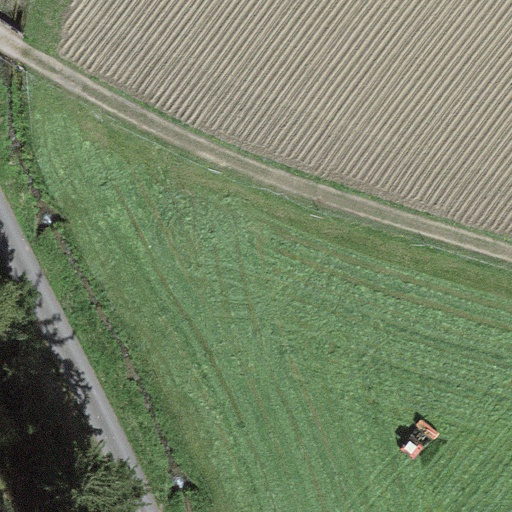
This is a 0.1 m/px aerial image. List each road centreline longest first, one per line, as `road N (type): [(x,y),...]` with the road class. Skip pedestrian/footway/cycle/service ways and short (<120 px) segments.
road 1 (track): [(0,35),(117,108),(225,157),(511,254)]
road 2 (unclassified): [(143,511),(0,218)]
